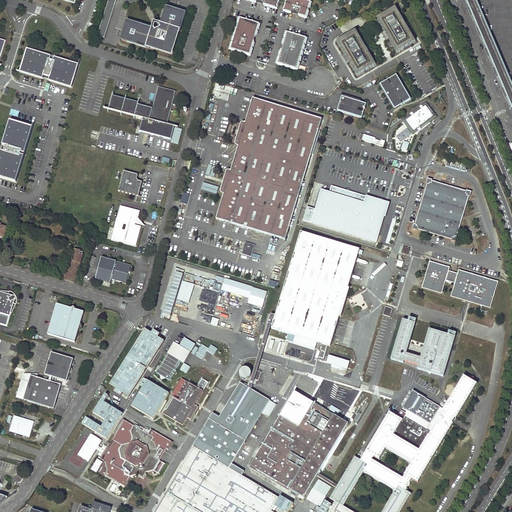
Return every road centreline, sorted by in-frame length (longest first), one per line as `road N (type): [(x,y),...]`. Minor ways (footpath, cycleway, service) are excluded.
road 1 (unclassified): [(423,161),(404,238),(487,262),(493,254),(474,183),(429,163)]
road 2 (unclassified): [(1,511),(30,483),(138,309)]
road 3 (residential): [(201,84),(138,309)]
road 4 (residential): [(5,0),(52,14),(78,45),(201,84)]
road 5 (secondary): [(511,185),(436,0)]
road 6 (unclassified): [(0,266),(138,309)]
road 7 (residential): [(511,118),(460,0)]
